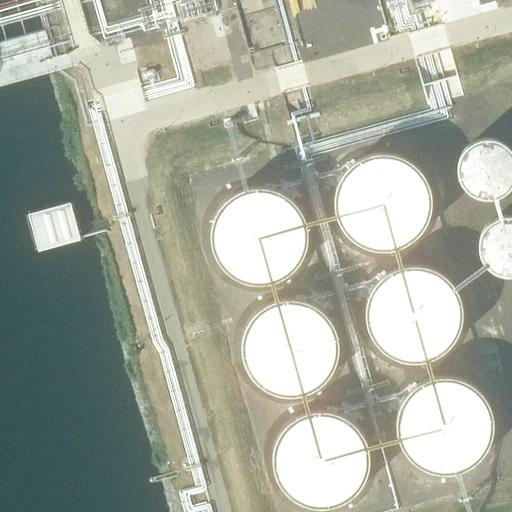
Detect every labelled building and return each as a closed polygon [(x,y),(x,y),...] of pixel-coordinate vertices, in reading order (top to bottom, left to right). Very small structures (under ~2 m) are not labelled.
[(428,19),(424,2),(425,2),(424,1),(423,0),(382,0),(345,10),(353,42),(354,42),(354,40),(401,27),(401,29),(403,29),(402,28),(430,20),(429,19),(428,19)] [(259,16),(246,20),(252,41),(265,38),(259,16)] [(131,38),(115,42),(120,64),(137,60),(131,38)] [(459,156),(458,159),(458,161),(457,163),(457,165),(457,168),(457,171),(457,174),(458,176),(458,178),(459,180),(460,183),(461,184),(463,186),(465,189),(467,191),(470,194),(473,195),(475,196),(479,198),(482,198),(486,199),(489,199),(493,198),(496,197),(498,197),(501,196),(503,194),(506,192),(508,191),(510,188),(511,185),(511,150),(511,149),(509,147),(507,145),(505,143),(503,142),(500,141),(498,140),(495,139),(492,138),(489,138),(487,138),(484,138),(481,138),(478,139),(476,140),(473,141),(471,142),(469,144),(466,146),(464,149),(462,151),(460,154),(459,156)] [(353,163),(349,166),(347,169),(345,171),(342,176),(339,180),(337,185),(336,189),(335,192),(335,197),(334,199),(334,202),(335,208),(335,209),(336,213),(336,214),(337,218),(339,221),(340,224),(343,229),(345,231),(347,234),(351,238),(354,240),(357,242),(360,244),(364,246),(369,248),(375,249),(378,249),(381,249),(387,249),(392,249),(397,247),(402,246),(405,244),(408,242),(412,239),(415,238),(417,236),(419,234),(421,231),(424,227),(426,224),(427,221),(429,217),(429,216),(430,214),(430,211),(431,207),(431,204),(431,200),(431,197),(431,193),(430,191),(430,188),(429,185),(427,181),(426,178),(424,175),(423,174),(420,169),(417,167),(415,165),(412,162),(409,160),(406,158),(405,158),(400,156),(396,154),(393,154),(390,153),(386,153),(381,153),(377,153),(372,154),(369,155),(365,156),(362,157),(359,159),(356,161),(353,163)] [(213,218),(212,221),(212,223),(211,227),(210,232),(210,237),(211,242),(211,244),(212,247),(212,249),(214,252),(215,256),(217,260),(220,264),(223,267),(224,268),(228,272),(232,275),(236,278),(241,280),(246,282),(251,283),(257,283),(262,283),(264,283),(267,282),(272,281),(277,280),(282,277),(286,275),(289,272),(293,269),(294,268),(296,265),(298,264),(299,261),(302,256),(304,253),(304,251),(305,247),(306,242),(307,237),(307,235),(307,232),(307,229),(306,225),(306,223),(305,220),(304,217),(302,214),(301,212),(300,209),(298,206),(297,205),(294,202),(291,198),(287,195),(284,193),(279,191),(276,189),(271,188),(267,187),(264,187),(259,186),(254,187),(250,187),(247,188),(242,189),(237,191),(234,193),(230,196),(227,198),(223,202),(220,206),(218,209),(215,213),(213,218)] [(70,202),(28,214),(38,249),(80,238),(70,202)] [(511,215),(510,215),(507,215),(504,215),(502,216),(499,216),(496,217),(494,218),(492,220),(489,221),(487,223),(485,225),(484,227),(481,231),(480,233),(479,236),(479,239),(478,241),(478,244),(478,247),(478,250),(479,252),(479,254),(479,255),(480,258),(482,260),(482,261),(484,264),(486,266),(487,268),(490,270),(492,271),(496,273),(499,275),(502,275),(506,276),(509,276),(511,276),(511,275),(511,215)] [(386,274),(382,277),(379,279),(377,282),(374,286),(371,291),(369,295),(368,297),(367,300),(367,304),(366,305),(366,311),(366,314),(366,318),(366,319),(367,323),(368,328),(370,333),(372,336),(373,339),(375,342),(377,344),(380,347),(382,349),(385,351),(389,354),(392,356),(396,357),(401,359),(406,360),(411,361),(414,361),(418,361),(423,360),(428,359),(433,357),(438,355),(441,353),(443,351),(445,350),(448,347),(451,344),(454,340),(456,337),(458,334),(459,330),(460,329),(460,327),(461,324),(462,322),(462,319),(462,315),(462,312),(462,308),(462,305),(461,301),(460,298),(459,295),(457,291),(455,287),(453,284),(451,281),(448,279),(446,276),(443,274),(439,271),(436,269),(432,268),(429,267),(426,266),(421,265),(417,265),(414,264),(410,265),(407,265),(403,266),(398,267),(395,268),(392,270),(389,272),(386,274)] [(261,308),(258,310),(255,312),(254,314),(251,318),(249,321),(247,324),(246,325),(245,328),(244,332),(243,335),(242,338),(242,340),(241,345),(241,347),(242,351),(242,354),(242,356),(243,359),(244,363),(245,366),(246,368),(248,371),(249,372),(251,375),(253,378),(256,382),(260,385),(263,387),(265,388),(269,390),(274,392),(278,393),(281,394),(286,395),(292,395),(295,395),(299,394),(304,393),(309,391),(312,390),(315,388),(319,385),(323,381),(326,379),(327,378),(330,373),(333,369),(334,366),(336,362),(337,359),(337,357),(338,354),(338,349),(338,345),(338,342),(338,338),(337,335),(335,330),(334,327),(333,324),(331,321),(329,318),(327,315),(323,311),(320,309),(318,307),(315,305),(312,303),(309,302),(305,300),(300,299),(297,298),(293,298),(290,298),(286,298),(283,298),(278,299),(274,300),(271,302),(266,304),(263,306),(261,308)] [(147,343),(145,337),(136,340),(138,346),(147,343)] [(418,384),(415,386),(411,389),(408,392),(406,394),(404,397),(402,400),(401,402),(400,405),(399,407),(398,410),(397,413),(397,417),(396,418),(396,422),(396,424),(396,427),(396,431),(397,432),(398,436),(398,439),(399,441),(400,444),(402,447),(403,449),(405,452),(407,454),(408,456),(410,458),(414,462),(418,465),(423,467),(426,469),(430,470),(435,471),(438,472),(442,472),(447,472),(452,472),(455,471),(459,470),(464,468),(468,466),(470,465),(473,463),(475,462),(477,459),(481,456),(484,451),(486,448),(488,445),(489,442),(490,440),(490,439),(491,435),(492,432),(493,428),(493,425),(493,421),(492,418),(492,416),(491,413),(491,409),(489,406),(488,403),(486,400),(484,397),(482,394),(480,391),(478,389),(475,386),(471,383),(468,381),(464,380),(460,378),(456,377),(453,376),(448,376),(444,376),(441,376),(435,376),(432,377),(427,379),(424,380),(421,382),(418,384)] [(288,422),(286,425),(283,427),(281,430),(279,434),(278,436),(276,439),(275,442),(275,444),(274,447),(273,449),(273,451),(273,454),(272,459),(273,463),(273,466),(274,470),(274,471),(275,475),(276,476),(278,479),(279,482),(281,485),(282,487),(283,488),(285,491),(288,493),(290,496),(295,499),(299,501),(304,503),(307,504),(311,505),(316,506),(321,506),(325,506),(328,506),(333,505),(338,503),(343,501),(346,499),(349,497),(353,494),(356,491),(358,489),(360,486),(363,482),(365,477),(367,472),(368,469),(368,467),(369,464),(369,462),(369,458),(369,455),(369,451),(368,448),(367,445),(366,441),(366,440),(364,436),(362,433),(361,430),(358,428),(355,424),(352,421),(348,418),(345,416),(342,415),(339,413),(336,412),(331,411),(327,410),(322,410),(318,410),(315,410),(311,410),(306,412),(303,413),(300,414),(297,416),(294,418),(291,420),(288,422)]
